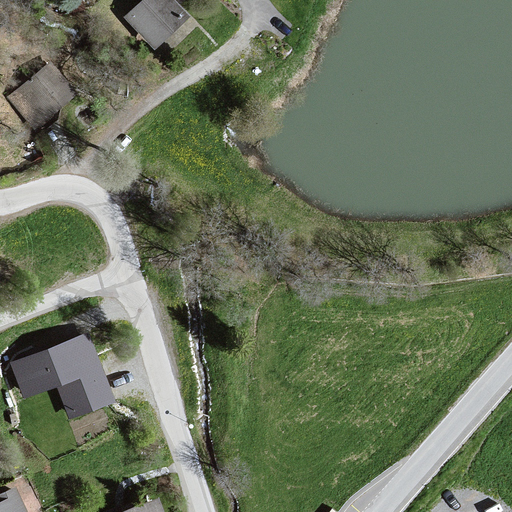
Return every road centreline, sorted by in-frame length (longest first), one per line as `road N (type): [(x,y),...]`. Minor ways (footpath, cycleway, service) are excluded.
road 1 (tertiary): [(129,273),(203,511)]
road 2 (tertiary): [(511,364),(381,511)]
road 3 (tertiary): [(0,203),(48,190),(88,193),(109,215),(129,273)]
road 4 (residential): [(129,273),(0,320)]
